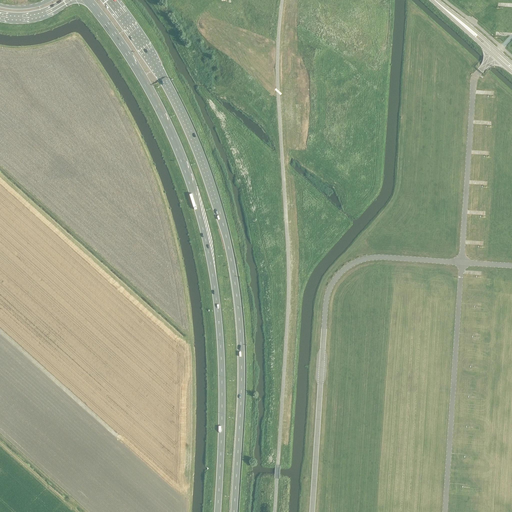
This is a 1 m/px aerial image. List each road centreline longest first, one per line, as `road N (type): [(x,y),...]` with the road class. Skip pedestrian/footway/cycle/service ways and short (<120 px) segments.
road 1 (trunk): [(87,0),(142,78),(191,183),(218,322),(217,511)]
road 2 (trunk): [(234,511),(241,357),(222,223),(179,109),(110,0)]
